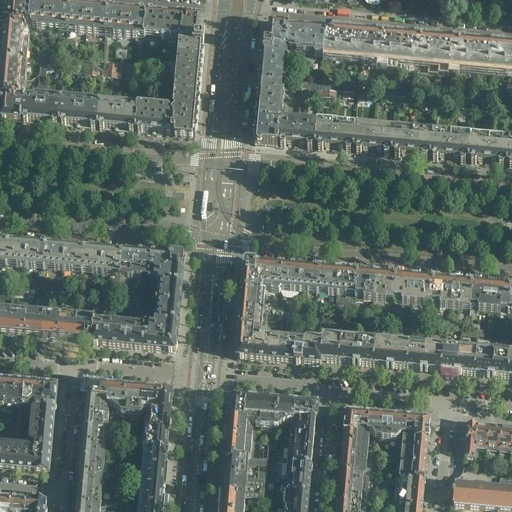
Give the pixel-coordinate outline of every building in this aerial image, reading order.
[(30,27),(32,6),(13,4),(12,5),(11,5),(11,6),(10,7),(9,10),(11,11),(10,20),(9,20),(9,21),(6,21),(5,29),(25,31),(25,26),(30,27)] [(68,32),(70,9),(68,9),(67,7),(63,7),(62,8),(38,6),(38,5),(34,4),(33,6),(32,6),(30,27),(31,29),(37,29),(37,32),(60,34),(60,31),(68,32)] [(106,35),(108,12),(106,12),(105,11),(102,10),(101,12),(77,10),(76,8),(72,8),(71,9),(70,9),(68,32),(75,33),(75,35),(87,36),(98,37),(98,35),(106,35)] [(144,39),(144,38),(146,16),(144,16),(144,14),(140,14),(139,15),(115,13),(114,11),(110,11),(110,13),(108,12),(106,35),(113,36),(113,39),(136,41),(136,38),(144,39)] [(182,38),(184,19),(182,19),(181,18),(178,17),(177,19),(153,17),(153,15),(149,15),(148,16),(146,16),(144,38),(179,41),(180,40),(182,38)] [(204,44),(205,30),(205,29),(204,29),(201,29),(202,21),(184,19),(182,38),(180,40),(183,43),(184,42),(204,44)] [(285,47),(287,29),(270,27),(268,43),(268,45),(268,49),(282,51),(283,53),(287,49),(285,47)] [(28,58),(30,39),(26,39),(27,33),(25,31),(5,29),(5,30),(4,30),(1,63),(24,65),(25,58),(28,58)] [(323,56),(325,32),(287,29),(285,47),(287,49),(289,52),(293,52),(294,53),(315,55),(315,57),(323,58),(323,56)] [(342,58),(344,34),(325,32),(323,56),(342,58)] [(381,61),(383,37),(381,37),(380,36),(377,36),(376,37),(352,34),(351,33),(347,33),(346,34),(344,34),(342,58),(381,61)] [(419,64),(421,41),(420,41),(419,39),(415,39),(414,40),(390,38),(389,37),(386,36),(385,37),(383,37),(381,61),(419,64)] [(49,49),(50,41),(43,40),(40,42),(42,45),(42,49),(49,49)] [(457,68),(459,44),(458,44),(457,43),(453,43),(453,44),(428,41),(427,40),(424,40),(423,41),(421,41),(419,64),(457,68)] [(203,55),(204,44),(184,42),(183,43),(182,44),(180,60),(202,62),(202,60),(204,59),(204,56),(203,55)] [(495,71),(497,48),(496,47),(495,46),(492,46),(491,47),(466,45),(466,44),(462,43),(461,44),(459,44),(457,68),(495,71)] [(511,72),(511,48),(505,48),(504,47),(500,47),(499,48),(497,48),(495,71),(511,72)] [(49,57),(49,49),(42,49),(42,52),(39,54),(41,57),(49,57)] [(285,55),(283,53),(282,51),(268,49),(264,49),(262,61),(261,61),(261,65),(262,66),(262,70),(260,71),(260,74),(261,75),(261,79),(259,80),(259,83),(260,84),(260,87),(285,90),(286,81),(283,81),(285,55)] [(48,67),(48,62),(49,57),(41,57),(41,67),(48,67)] [(201,74),(202,70),(203,69),(203,66),(202,65),(202,62),(180,60),(179,79),(201,81),(201,79),(202,78),(202,75),(201,74)] [(25,92),(26,73),(24,73),(24,65),(1,63),(0,76),(0,97),(19,99),(21,97),(22,91),(25,92)] [(47,77),(47,73),(48,67),(41,67),(40,77),(47,77)] [(46,85),(47,77),(40,77),(37,79),(39,81),(39,85),(46,85)] [(200,93),(200,88),(201,87),(202,84),(200,83),(201,81),(179,79),(177,98),(199,100),(199,98),(201,97),(201,94),(200,93)] [(45,94),(46,85),(39,85),(39,88),(36,90),(38,93),(45,94)] [(279,124),(281,98),(284,98),(285,90),(260,87),(260,89),(259,89),(258,93),(260,94),(259,98),(258,99),(257,102),(259,103),(258,107),(257,108),(257,111),(258,112),(257,117),(256,118),(256,121),(257,122),(257,126),(276,127),(278,126),(279,124)] [(21,125),(23,104),(18,104),(19,99),(0,97),(0,105),(1,106),(1,107),(2,107),(1,117),(0,118),(0,121),(1,122),(1,123),(2,123),(3,125),(5,125),(6,124),(14,125),(19,125),(21,125)] [(198,112),(198,107),(200,106),(200,103),(199,102),(199,100),(177,98),(175,114),(177,116),(177,117),(197,119),(197,116),(199,116),(199,112),(198,112)] [(59,129),(61,104),(54,103),(54,100),(35,99),(35,101),(31,101),(31,102),(25,102),(23,104),(21,125),(59,129)] [(78,130),(80,103),(69,102),(69,104),(61,104),(59,129),(78,130)] [(97,132),(99,107),(92,106),(92,104),(80,103),(78,130),(97,132)] [(135,135),(137,112),(137,110),(130,110),(130,107),(107,105),(107,108),(99,107),(97,132),(135,135)] [(175,121),(173,119),(172,117),(167,117),(168,115),(137,112),(135,135),(173,139),(175,121)] [(196,130),(197,125),(198,125),(198,122),(197,121),(197,119),(177,117),(177,116),(173,119),(175,121),(173,139),(195,141),(196,135),(197,134),(197,131),(196,130)] [(315,152),(317,126),(317,124),(308,124),(308,127),(288,126),(287,127),(283,126),(280,129),(278,130),(277,148),(284,149),(286,147),(306,148),(306,149),(307,151),(315,152)] [(353,155),(355,129),(351,129),(352,126),(321,124),(321,126),(317,126),(315,152),(322,152),(323,150),(338,151),(345,152),(346,154),(353,155)] [(277,148),(278,130),(280,129),(278,126),(276,127),(257,126),(255,127),(255,130),(256,131),(256,135),(254,136),(254,139),(255,140),(255,146),(277,148)] [(391,158),(394,133),(390,132),(390,130),(375,128),(359,127),(359,130),(355,129),(353,155),(360,156),(362,154),(362,153),(374,154),(383,155),(384,158),(391,158)] [(429,162),(432,136),(428,136),(428,133),(398,131),(397,133),(394,133),(391,158),(398,159),(400,157),(407,157),(421,159),(422,161),(429,162)] [(506,169),(508,143),(504,143),(505,140),(489,139),(490,134),(471,132),(470,139),(468,165),(475,166),(476,164),(483,164),(498,166),(499,168),(506,169)] [(468,165),(470,139),(466,139),(466,137),(451,135),(436,134),(436,136),(432,136),(429,162),(437,163),(438,160),(445,161),(459,162),(460,165),(468,165)] [(0,265),(6,266),(8,244),(0,243),(0,265)] [(25,270),(27,246),(8,244),(6,266),(16,267),(16,269),(25,270)] [(44,269),(46,248),(27,246),(25,270),(34,270),(34,269),(44,269)] [(63,273),(65,249),(46,248),(44,269),(54,270),(54,272),(63,273)] [(82,273),(84,251),(65,249),(63,273),(72,274),(72,272),(82,273)] [(101,276),(103,253),(84,251),(82,273),(92,274),(92,276),(101,276)] [(120,276),(122,255),(103,253),(101,276),(110,277),(110,275),(120,276)] [(132,279),(134,256),(122,255),(120,276),(120,278),(127,279),(127,281),(132,281),(132,279)] [(149,279),(151,257),(134,256),(132,279),(141,280),(141,278),(149,279)] [(171,271),(172,259),(151,257),(149,279),(149,281),(159,282),(161,280),(161,277),(166,277),(166,271),(171,271)] [(182,288),(184,269),(185,268),(185,265),(184,264),(184,262),(182,260),(181,260),(180,259),(177,258),(176,259),(172,259),(171,271),(166,271),(166,277),(161,277),(161,280),(159,282),(159,286),(161,286),(182,288)] [(259,286),(260,280),(256,280),(258,267),(252,266),(251,265),(249,265),(247,266),(246,266),(244,268),(244,269),(242,270),(242,274),(243,275),(241,294),(263,296),(265,296),(266,292),(264,289),(264,287),(259,286)] [(280,291),(282,269),(258,267),(256,280),(260,280),(259,286),(264,287),(264,289),(266,292),(280,293),(280,291)] [(299,295),(301,271),(282,269),(280,291),(290,292),(290,294),(299,295)] [(318,294),(320,273),(318,272),(317,271),(314,271),(313,272),(301,271),(299,295),(308,296),(308,293),(318,294)] [(337,298),(339,274),(327,273),(326,272),(322,271),(321,273),(320,273),(318,294),(328,295),(328,298),(337,298)] [(356,298),(358,276),(356,276),(355,274),(352,274),(351,275),(339,274),(337,298),(346,299),(346,297),(356,298)] [(394,303),(396,279),(394,279),(393,278),(390,277),(389,279),(382,278),(380,278),(379,279),(376,278),(375,278),(373,277),(365,277),(364,275),(360,275),(359,276),(358,276),(356,298),(356,299),(364,300),(364,303),(386,305),(386,302),(394,303)] [(432,306),(435,283),(432,283),(432,281),(428,281),(427,282),(420,282),(418,281),(417,282),(414,282),(413,281),(411,281),(403,280),(402,278),(398,278),(397,279),(396,279),(394,303),(402,303),(402,306),(424,308),(424,305),(432,306)] [(471,310),(473,286),(471,286),(470,285),(466,284),(465,286),(458,285),(456,285),(455,286),(452,285),(451,285),(449,284),(441,283),(440,282),(436,282),(435,283),(432,306),(441,307),(440,309),(462,311),(462,309),(471,310)] [(509,313),(511,290),(509,290),(508,288),(505,288),(503,289),(496,288),(496,289),(494,288),(493,289),(490,289),(489,288),(487,288),(479,287),(478,285),(475,285),(474,286),(473,286),(471,310),(479,310),(478,313),(500,315),(501,312),(509,313)] [(180,308),(182,288),(161,286),(160,297),(158,296),(157,305),(180,308)] [(264,315),(264,306),(262,306),(263,296),(241,294),(238,332),(260,334),(260,324),(263,324),(263,327),(282,328),(283,323),(283,317),(277,316),(264,315)] [(178,327),(180,314),(180,308),(157,305),(156,314),(159,315),(158,325),(178,327)] [(0,333),(8,335),(10,313),(0,311),(0,333)] [(25,336),(27,317),(20,316),(20,314),(10,313),(8,335),(25,336)] [(41,338),(43,316),(33,315),(33,317),(27,317),(25,336),(41,338)] [(58,339),(60,320),(54,319),(54,317),(43,316),(41,338),(58,339)] [(75,341),(77,319),(67,318),(66,320),(60,320),(58,339),(75,341)] [(92,342),(93,326),(94,323),(87,322),(87,320),(77,319),(75,341),(84,342),(85,343),(88,343),(89,342),(92,342)] [(108,349),(110,327),(111,325),(101,324),(101,326),(93,326),(92,342),(91,347),(93,347),(94,349),(97,349),(98,348),(108,349)] [(126,350),(128,326),(118,325),(118,328),(110,327),(108,349),(126,350)] [(177,346),(178,327),(158,325),(155,325),(155,329),(156,330),(156,334),(161,335),(160,341),(164,342),(163,354),(168,354),(169,356),(171,356),(173,355),(174,355),(176,353),(176,351),(177,350),(178,347),(177,346)] [(143,352),(145,330),(137,330),(137,327),(128,326),(126,350),(143,352)] [(160,341),(161,335),(156,334),(156,330),(155,329),(145,328),(145,330),(143,352),(163,354),(164,342),(160,341)] [(254,349),(254,343),(259,343),(259,342),(261,340),(262,334),(260,334),(238,332),(236,351),(235,352),(235,355),(236,357),(236,358),(237,361),(239,361),(240,362),(243,362),(244,361),(249,362),(250,349),(254,349)] [(267,363),(269,343),(269,340),(261,340),(259,342),(259,343),(254,343),(254,349),(250,349),(249,362),(267,363)] [(338,365),(340,342),(322,340),(322,345),(320,363),(321,363),(338,365)] [(285,365),(287,342),(278,341),(278,343),(269,343),(267,363),(285,365)] [(303,366),(305,346),(296,345),(296,343),(287,342),(285,365),(295,366),(296,367),(299,367),(301,366),(303,366)] [(356,367),(358,343),(340,342),(338,365),(352,366),(352,367),(353,368),(354,368),(355,367),(356,367)] [(373,368),(375,345),(358,343),(356,367),(357,367),(358,368),(360,368),(361,367),(373,368)] [(320,363),(322,345),(305,344),(305,346),(303,366),(320,368),(321,363),(320,363)] [(407,371),(409,348),(375,345),(373,368),(385,369),(385,370),(386,371),(388,371),(389,370),(391,370),(392,371),(393,371),(394,371),(394,370),(407,371)] [(440,374),(443,351),(409,348),(407,371),(419,372),(419,373),(420,374),(422,374),(422,373),(424,373),(425,374),(427,374),(428,374),(428,373),(440,374)] [(474,377),(476,354),(443,351),(440,374),(453,375),(453,376),(453,377),(455,377),(456,376),(458,376),(459,377),(461,377),(462,376),(474,377)] [(508,380),(510,357),(476,354),(474,377),(486,378),(486,379),(487,380),(489,380),(490,379),(492,379),(492,380),(494,381),(495,380),(495,379),(508,380)] [(14,406),(16,386),(0,384),(0,407),(3,408),(3,405),(14,406)] [(32,406),(34,387),(16,386),(14,406),(13,409),(22,409),(22,407),(30,408),(32,406)] [(56,408),(57,389),(34,387),(32,406),(36,406),(36,411),(55,413),(55,412),(56,412),(56,409),(56,408)] [(108,405),(109,389),(87,387),(86,403),(108,405)] [(126,415),(127,400),(125,399),(126,390),(109,389),(108,405),(108,408),(111,408),(112,409),(115,409),(117,412),(119,412),(119,414),(126,415)] [(140,416),(142,392),(126,390),(125,399),(127,400),(126,415),(140,416)] [(157,415),(158,393),(142,392),(140,416),(145,417),(145,414),(153,415),(157,415)] [(170,417),(172,397),(170,394),(158,393),(157,415),(170,417)] [(244,424),(246,401),(234,400),(232,402),(230,422),(244,424)] [(260,428),(262,403),(246,401),(244,424),(247,424),(248,425),(255,425),(255,428),(260,428)] [(107,415),(108,408),(108,405),(86,403),(85,418),(108,420),(109,415),(107,415)] [(277,418),(278,404),(262,403),(260,428),(274,429),(275,418),(277,418)] [(293,421),(295,406),(278,404),(277,418),(275,418),(274,429),(281,430),(281,428),(284,429),(286,427),(288,427),(291,424),(293,425),(293,421)] [(317,420),(318,408),(295,406),(293,421),(315,423),(316,420),(317,420)] [(53,430),(55,413),(36,411),(34,412),(34,420),(31,422),(30,428),(33,428),(53,430)] [(169,435),(170,417),(157,415),(153,415),(153,419),(150,421),(150,423),(148,423),(147,424),(146,433),(169,435)] [(368,433),(369,417),(346,415),(346,416),(345,431),(368,433)] [(386,442),(388,419),(369,417),(368,433),(367,435),(371,435),(374,438),(380,439),(380,441),(386,442)] [(105,434),(106,424),(108,424),(108,420),(85,418),(83,432),(105,434)] [(405,436),(407,421),(388,419),(386,442),(391,442),(392,440),(398,440),(401,438),(405,438),(405,436)] [(314,438),(315,423),(293,421),(293,425),(292,432),(290,432),(290,436),(314,438)] [(428,439),(430,423),(429,423),(407,421),(405,436),(428,439)] [(250,443),(251,431),(249,429),(248,428),(248,425),(247,424),(244,424),(230,422),(228,441),(250,443)] [(474,461),(475,450),(477,427),(467,426),(464,460),(474,461)] [(487,451),(489,428),(477,427),(475,450),(487,451)] [(52,448),(53,430),(33,428),(31,444),(33,446),(35,446),(52,448)] [(499,453),(501,429),(489,428),(487,451),(499,453)] [(511,454),(511,447),(511,430),(501,429),(499,453),(511,454)] [(366,448),(367,435),(368,433),(345,431),(344,431),(343,435),(343,436),(344,436),(344,438),(343,446),(366,448)] [(104,445),(105,434),(83,432),(82,447),(106,449),(106,445),(104,445)] [(167,454),(169,435),(146,433),(146,442),(144,442),(143,452),(145,452),(167,454)] [(313,453),(314,438),(290,436),(290,440),(291,440),(290,451),(313,453)] [(427,453),(428,439),(405,436),(405,438),(404,451),(427,453)] [(249,452),(250,443),(228,441),(226,460),(248,462),(250,462),(251,452),(249,452)] [(49,474),(52,448),(35,446),(35,452),(36,452),(34,473),(49,475),(49,474)] [(365,462),(366,448),(343,446),(342,460),(365,462)] [(0,469),(17,471),(18,450),(9,449),(9,447),(1,447),(1,449),(0,457),(0,469)] [(102,464),(103,454),(105,454),(106,449),(82,447),(81,462),(102,464)] [(34,473),(36,452),(35,452),(27,451),(25,449),(19,448),(18,450),(17,471),(34,473)] [(311,468),(313,453),(290,451),(289,461),(288,461),(287,465),(289,466),(311,468)] [(426,468),(427,453),(404,451),(403,466),(426,468)] [(167,464),(167,456),(167,454),(145,452),(144,460),(146,460),(145,471),(165,472),(166,463),(167,464)] [(247,471),(248,462),(226,460),(226,461),(225,461),(225,469),(226,469),(225,478),(244,480),(245,471),(247,471)] [(363,477),(365,462),(342,460),(341,475),(362,477),(363,477)] [(102,474),(102,464),(81,462),(79,477),(103,479),(103,475),(102,474)] [(311,474),(312,473),(312,470),(311,468),(289,466),(288,480),(310,482),(311,474)] [(424,483),(426,468),(403,466),(401,481),(404,481),(424,483)] [(130,488),(131,469),(123,469),(123,470),(121,487),(129,488),(130,488)] [(162,510),(165,472),(145,471),(144,481),(142,481),(140,498),(142,498),(142,501),(128,499),(129,488),(121,487),(121,492),(120,496),(120,500),(119,507),(141,509),(162,510)] [(362,499),(364,484),(361,483),(362,477),(341,475),(340,476),(339,478),(339,481),(340,482),(338,504),(359,506),(360,499),(362,499)] [(100,494),(101,483),(102,484),(103,479),(79,477),(78,492),(100,494)] [(267,482),(244,480),(225,478),(223,497),(245,499),(265,500),(267,482)] [(309,496),(310,482),(288,480),(286,494),(309,496)] [(511,511),(511,484),(509,484),(509,482),(508,481),(501,480),(500,481),(499,491),(454,487),(452,509),(484,511),(511,511)] [(422,511),(424,489),(425,488),(425,485),(424,484),(424,483),(404,481),(403,487),(401,487),(399,503),(402,503),(401,509),(422,511)] [(99,504),(100,494),(78,492),(77,507),(100,509),(101,504),(99,504)] [(307,511),(309,496),(286,494),(285,509),(307,511)] [(244,508),(245,499),(223,497),(221,511),(241,511),(242,508),(244,508)] [(10,511),(12,501),(3,500),(1,498),(0,498),(0,511),(10,511)] [(25,511),(27,502),(17,501),(16,500),(14,499),(12,501),(10,511),(25,511)] [(46,511),(47,504),(32,503),(31,501),(28,501),(27,502),(25,511),(46,511)]
